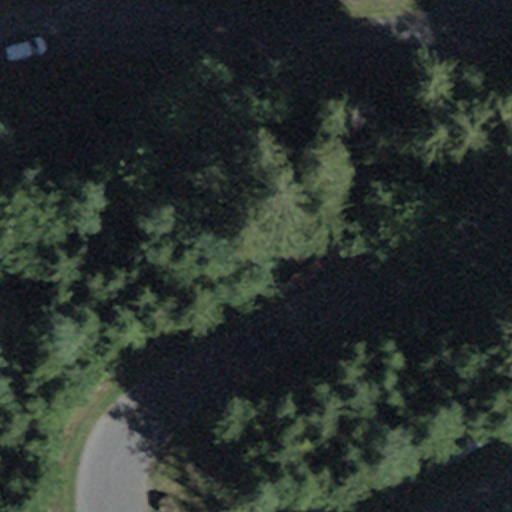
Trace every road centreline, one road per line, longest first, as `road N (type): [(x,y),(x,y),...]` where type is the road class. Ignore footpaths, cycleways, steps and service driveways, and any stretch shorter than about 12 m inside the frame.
road 1 (unclassified): [(511,225),(151,415),(123,445),(105,486),(113,511)]
road 2 (unclassified): [(0,38),(375,44),(511,5)]
